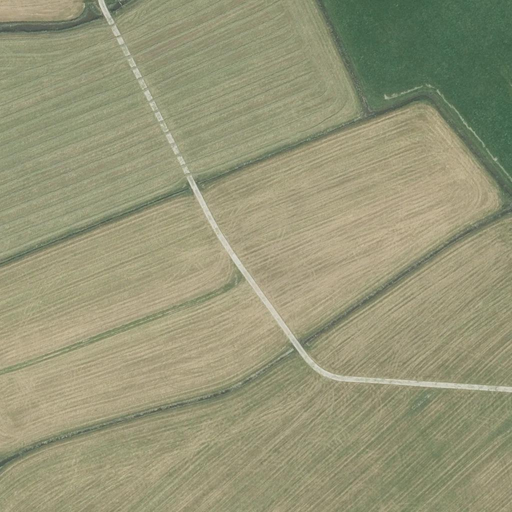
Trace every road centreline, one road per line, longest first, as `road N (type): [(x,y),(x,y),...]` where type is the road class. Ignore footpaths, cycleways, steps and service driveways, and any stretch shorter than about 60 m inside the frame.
road 1 (track): [(100,0),(221,240),(307,359),(334,377),(511,389)]
road 2 (track): [(0,373),(228,286),(239,265)]
